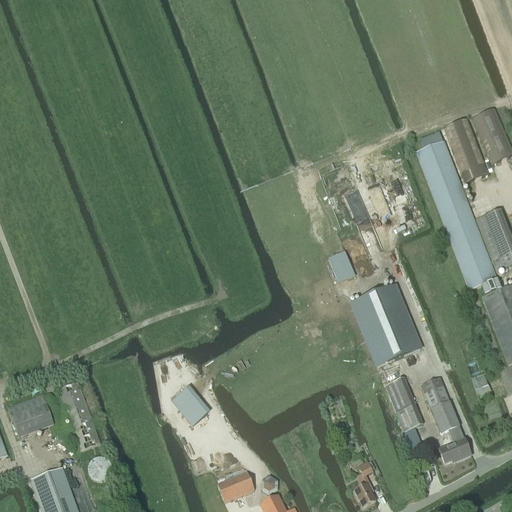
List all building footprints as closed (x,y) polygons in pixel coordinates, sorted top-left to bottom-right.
[(511,150),(495,112),(471,122),(491,168),(511,158),(511,150)] [(480,288),(484,298),(500,292),(445,146),(417,156),(469,293),(480,288)] [(511,267),(511,262),(494,215),(476,222),(496,274),(511,267)] [(507,367),(511,364),(511,286),(500,292),(484,298),(482,299),(507,367)] [(377,369),(420,351),(394,288),(352,305),(377,369)] [(479,404),(491,400),(483,376),(471,380),(479,404)] [(422,426),(403,380),(385,388),(404,434),(422,426)] [(463,442),(458,428),(459,428),(439,380),(421,388),(440,436),(450,432),(453,441),(452,443),(454,446),(438,452),(444,466),(455,462),(455,464),(470,458),(464,442),(463,442)] [(80,454),(100,446),(77,384),(57,392),(80,454)] [(185,391),(171,403),(192,429),(206,416),(185,391)] [(18,439),(53,427),(42,397),(7,410),(18,439)] [(99,485),(103,484),(106,483),(108,481),(111,478),(111,474),(111,471),(110,468),(109,465),(107,463),(104,461),(101,461),(98,461),(95,461),(92,463),(90,465),(88,467),(88,470),(87,473),(88,476),(89,479),(91,482),(94,483),(96,484),(99,485)] [(357,478),(362,488),(354,492),(362,509),(375,503),(369,492),(372,491),(365,477),(372,474),(367,463),(358,468),(361,476),(357,478)] [(42,511),(76,511),(61,470),(31,481),(42,511)] [(224,504),(253,492),(246,475),(216,487),(224,504)] [(261,483),(261,491),(268,496),(276,492),(276,484),(269,479),(261,483)] [(294,511),(290,511),(284,511),(277,498),(260,506),(262,511),(294,511)]
